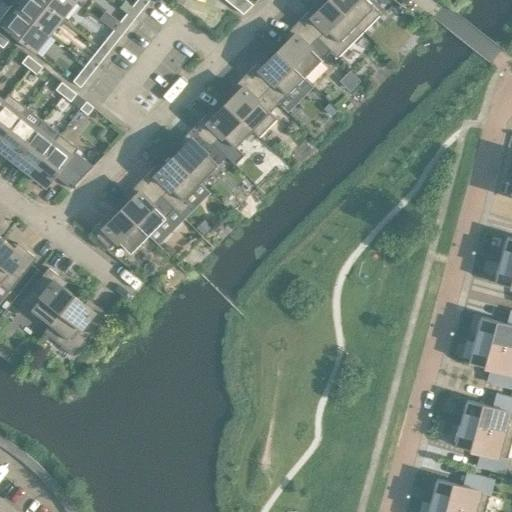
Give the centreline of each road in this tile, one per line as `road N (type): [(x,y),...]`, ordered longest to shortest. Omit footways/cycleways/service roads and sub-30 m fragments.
road 1 (residential): [(508,95),(391,511)]
road 2 (residential): [(150,126),(117,94),(182,20),(221,55)]
road 3 (residential): [(52,226),(150,126)]
